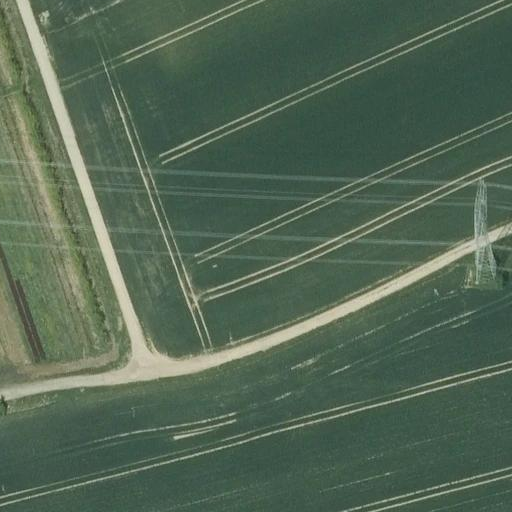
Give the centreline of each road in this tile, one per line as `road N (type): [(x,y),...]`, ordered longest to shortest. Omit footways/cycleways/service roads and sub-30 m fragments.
road 1 (track): [(511,226),(350,305),(210,361),(0,397)]
road 2 (track): [(149,374),(20,0)]
